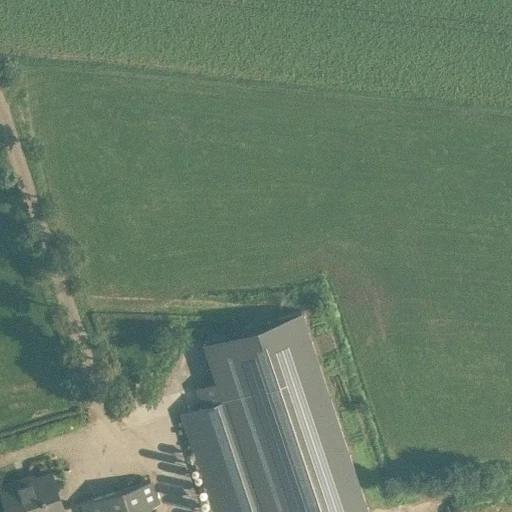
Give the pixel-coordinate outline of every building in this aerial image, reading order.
[(195,387),(201,406),(182,412),(188,431),(214,511),(367,511),(298,311),(298,310),(201,343),(214,380),(214,381),(195,387)] [(122,379),(121,391),(134,393),(135,381),(122,379)] [(51,472),(0,488),(0,489),(7,511),(52,511),(63,508),(51,472)] [(80,502),(83,511),(125,511),(149,504),(159,501),(152,478),(80,502)] [(495,511),(496,502),(438,504),(438,511),(495,511)]
